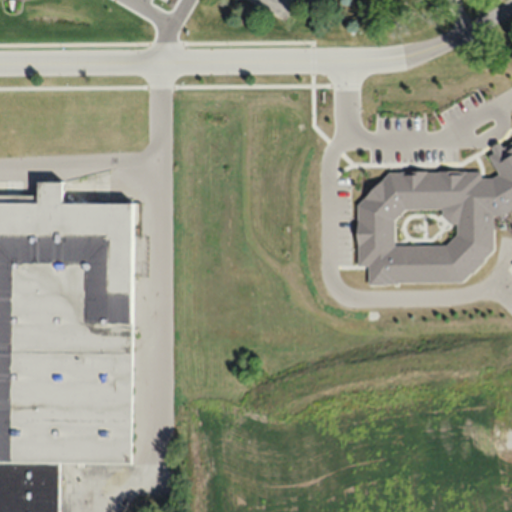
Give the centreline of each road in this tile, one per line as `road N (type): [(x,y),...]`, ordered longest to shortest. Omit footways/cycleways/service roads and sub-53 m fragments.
road 1 (residential): [(348,60),(346,125),(353,133),(443,137),(511,96)]
road 2 (residential): [(325,60),(422,51),(511,2)]
road 3 (residential): [(162,62),(325,60)]
road 4 (residential): [(0,62),(162,62)]
